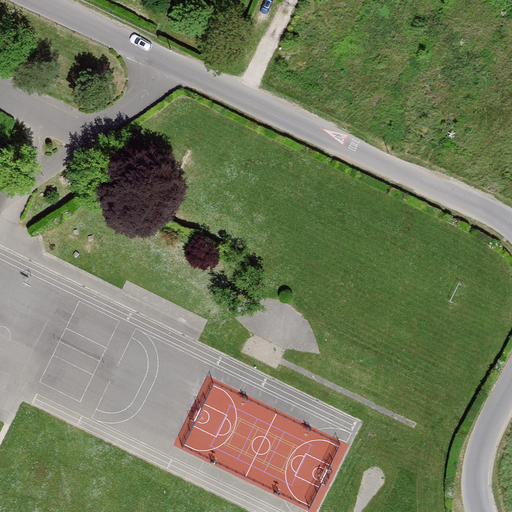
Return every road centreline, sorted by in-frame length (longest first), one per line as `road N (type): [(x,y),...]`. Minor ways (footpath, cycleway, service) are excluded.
road 1 (tertiary): [(511,225),(35,0)]
road 2 (tertiary): [(482,511),(481,448),(511,384)]
